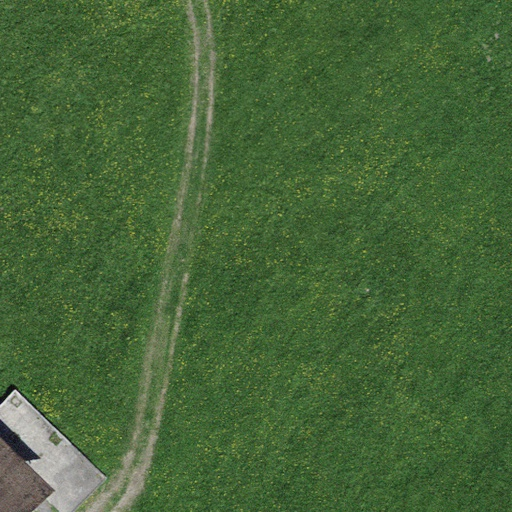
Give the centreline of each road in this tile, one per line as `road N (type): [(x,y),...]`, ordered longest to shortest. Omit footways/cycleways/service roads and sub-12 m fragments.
road 1 (track): [(105,511),(141,443),(188,207),(203,101),(196,0)]
road 2 (track): [(58,511),(73,476),(10,414)]
